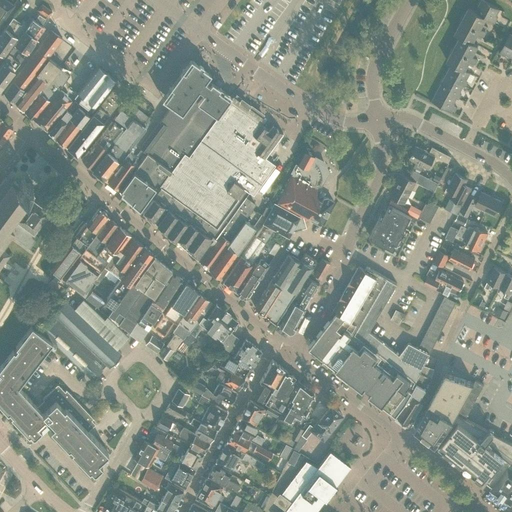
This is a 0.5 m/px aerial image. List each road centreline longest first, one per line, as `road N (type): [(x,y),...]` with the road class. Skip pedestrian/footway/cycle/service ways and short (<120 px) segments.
road 1 (unclassified): [(400,511),(365,485),(402,439),(301,360),(297,341)]
road 2 (unclassified): [(297,341),(343,267),(380,175),(376,120)]
road 3 (residential): [(181,511),(270,351),(297,341)]
road 4 (unclassified): [(376,120),(342,121),(309,107),(199,31)]
road 5 (unclassified): [(66,24),(156,90),(199,31)]
road 6 (unclassified): [(511,179),(413,120),(376,120)]
road 7 (unknown): [(441,209),(403,280),(347,251)]
road 8 (unclassified): [(376,120),(372,74),(409,0)]
